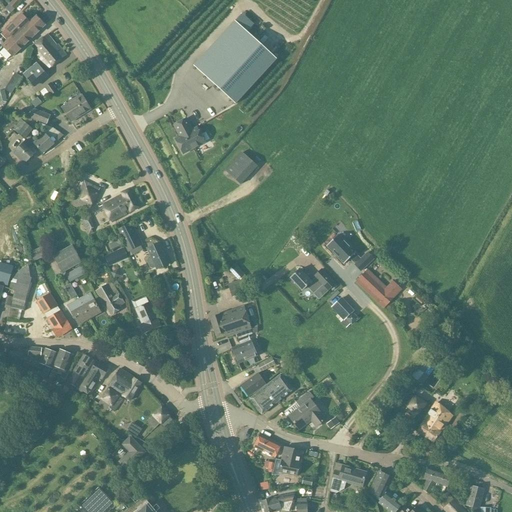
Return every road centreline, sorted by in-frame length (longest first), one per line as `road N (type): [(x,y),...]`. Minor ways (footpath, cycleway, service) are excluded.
road 1 (unclassified): [(206,408),(184,406),(106,355),(0,339)]
road 2 (secondary): [(195,308),(189,264),(121,112)]
road 3 (unclassified): [(375,455),(283,436),(218,407)]
road 4 (unclassified): [(511,491),(449,466),(375,455)]
road 5 (secondary): [(121,112),(43,0)]
road 6 (residential): [(121,112),(8,183)]
